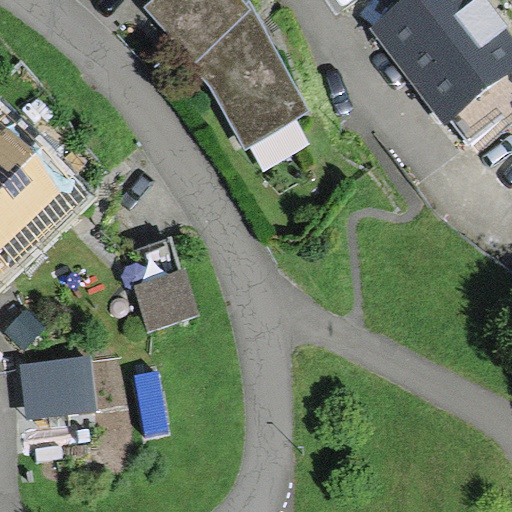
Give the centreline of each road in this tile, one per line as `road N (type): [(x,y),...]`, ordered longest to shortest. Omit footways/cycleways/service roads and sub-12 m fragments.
road 1 (residential): [(39,0),(103,53),(223,213),(263,321),(274,390),(271,471),(251,511)]
road 2 (residential): [(310,0),(418,154),(482,216),(511,227)]
